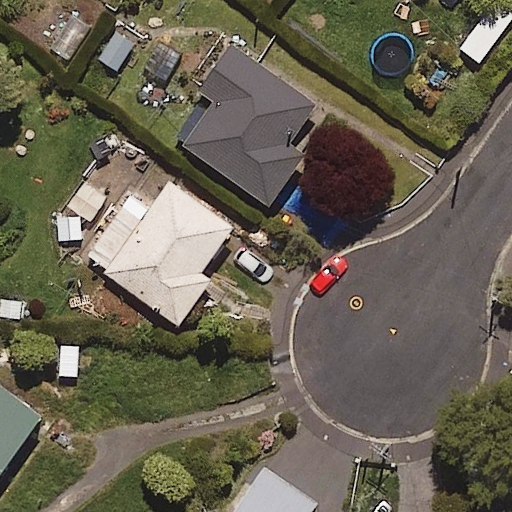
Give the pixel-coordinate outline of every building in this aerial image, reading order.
[(511,23),(511,7),(503,0),(498,0),(459,45),(479,62),(511,23)] [(312,104),(227,43),(197,85),(210,94),(178,140),(266,203),(303,151),(287,139),(312,104)] [(231,223),(169,178),(144,214),(126,201),(85,257),(176,322),(208,276),(198,269),(231,223)] [(0,471),(40,415),(0,386),(0,471)] [(307,511),(315,501),(262,467),(233,511),(307,511)]
